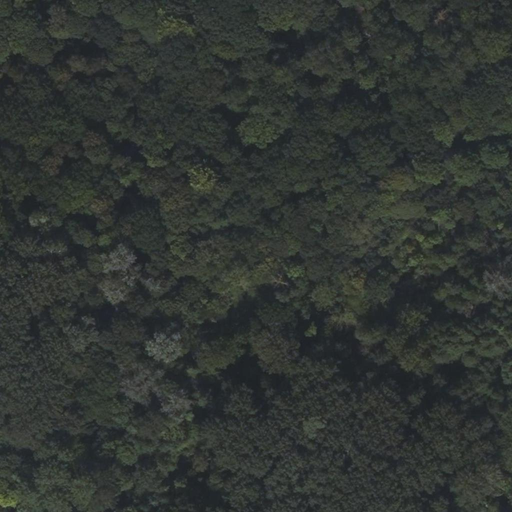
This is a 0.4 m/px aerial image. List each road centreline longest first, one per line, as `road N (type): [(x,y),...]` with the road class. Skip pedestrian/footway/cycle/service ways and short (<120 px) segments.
road 1 (track): [(0,255),(147,243),(511,121)]
road 2 (track): [(168,0),(308,189)]
road 3 (track): [(359,172),(443,0)]
